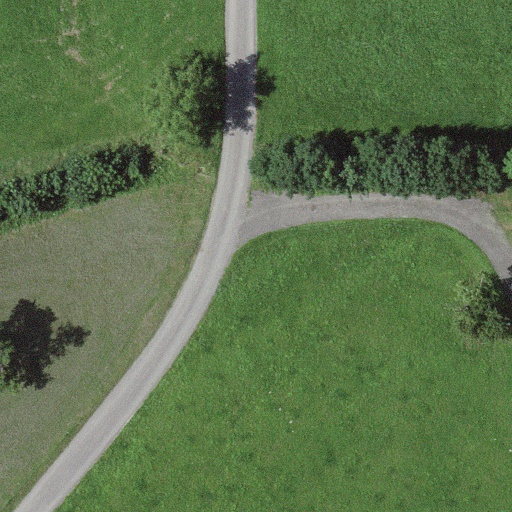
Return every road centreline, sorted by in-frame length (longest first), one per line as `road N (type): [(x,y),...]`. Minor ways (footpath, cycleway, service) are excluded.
road 1 (unclassified): [(242,0),(237,203),(182,322),(29,511)]
road 2 (track): [(237,203),(423,199),(467,208),(484,222),(511,282)]
